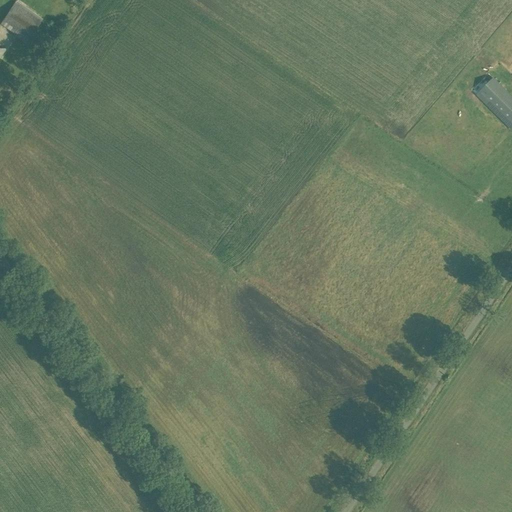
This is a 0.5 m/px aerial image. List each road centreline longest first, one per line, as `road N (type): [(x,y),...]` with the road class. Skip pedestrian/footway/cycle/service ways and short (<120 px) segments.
road 1 (unclassified): [(197,511),(0,257)]
road 2 (unclassified): [(347,511),(511,276)]
